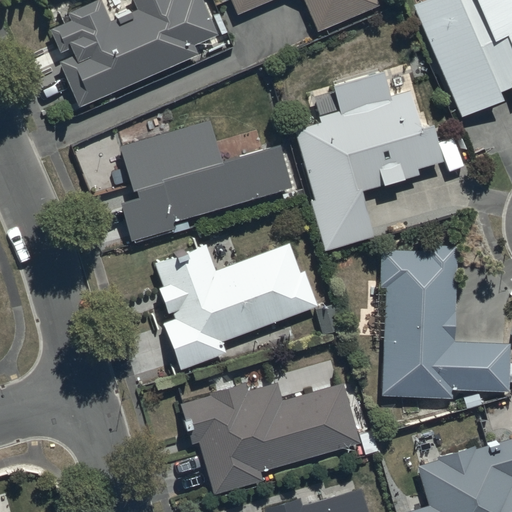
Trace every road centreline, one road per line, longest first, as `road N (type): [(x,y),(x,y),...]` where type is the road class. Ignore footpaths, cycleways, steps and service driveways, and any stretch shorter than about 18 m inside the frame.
road 1 (residential): [(83,397),(0,150)]
road 2 (residential): [(121,511),(83,397)]
